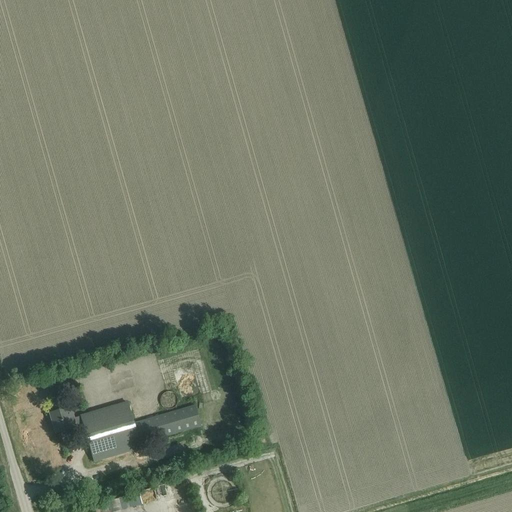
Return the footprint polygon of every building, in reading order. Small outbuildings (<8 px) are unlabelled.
[(227,406),(240,402),(238,397),(226,401),(227,406)] [(81,416),(83,425),(94,462),(140,449),(139,444),(133,424),(127,402),(80,416),(81,416)] [(133,424),(139,444),(201,426),(195,406),(133,424)] [(70,408),(50,414),(56,433),(83,425),(81,416),(73,419),(70,408)] [(280,470),(288,511),(300,511),(291,467),(280,470)]
